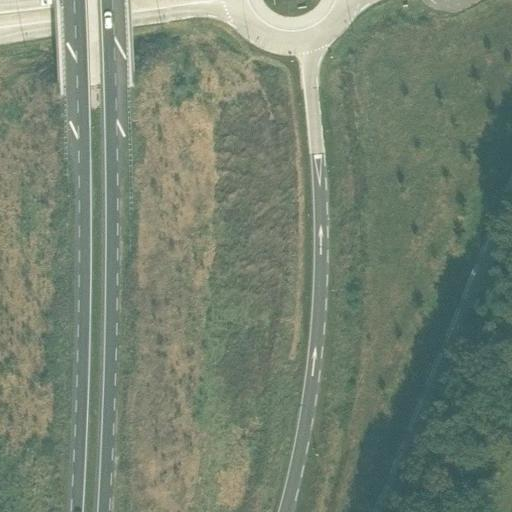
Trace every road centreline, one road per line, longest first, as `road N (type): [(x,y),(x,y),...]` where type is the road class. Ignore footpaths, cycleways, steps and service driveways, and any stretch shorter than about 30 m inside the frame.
road 1 (primary): [(100,511),(108,280),(103,0)]
road 2 (primary): [(79,0),(76,511)]
road 3 (primary): [(283,511),(319,307),(309,38)]
road 4 (primary): [(0,34),(240,5)]
